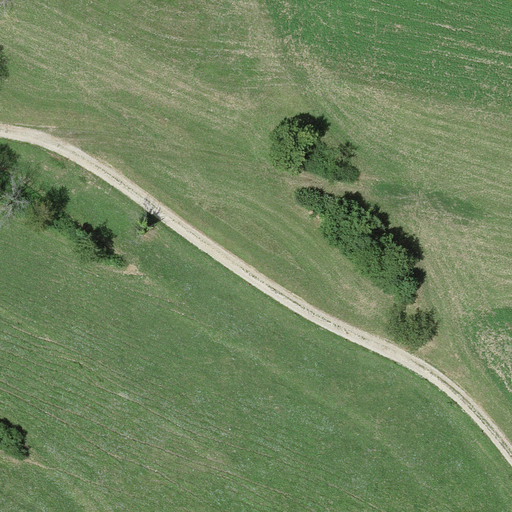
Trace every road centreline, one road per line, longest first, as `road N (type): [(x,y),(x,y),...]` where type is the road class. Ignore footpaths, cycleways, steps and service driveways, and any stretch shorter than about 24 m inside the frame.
road 1 (track): [(52,137),(268,288),(433,375),(511,460)]
road 2 (track): [(52,137),(511,221)]
